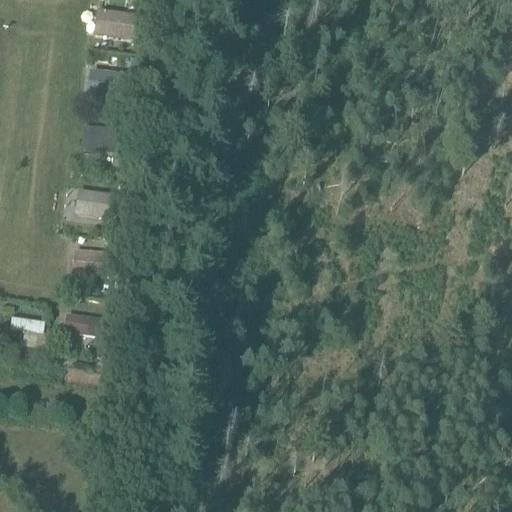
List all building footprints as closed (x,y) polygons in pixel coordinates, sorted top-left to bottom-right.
[(138,17),(102,14),(100,30),(136,34),(138,17)] [(132,78),(96,75),(95,91),(131,94),(132,78)] [(127,134),(90,131),(89,147),(125,150),(127,134)] [(122,196),(86,193),(85,209),(121,212),(122,196)] [(117,255),(81,252),(79,268),(115,271),(117,255)] [(111,318),(75,315),(73,331),(110,334),(111,318)]
